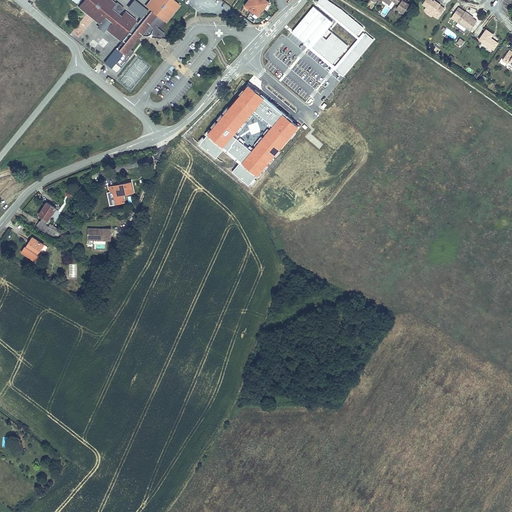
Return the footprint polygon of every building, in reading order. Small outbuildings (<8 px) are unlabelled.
[(164,20),(179,1),(177,0),(150,0),(145,6),(147,7),(146,8),(139,16),(137,19),(125,9),(122,12),(119,10),(123,5),(117,0),(114,0),(114,1),(112,0),(81,0),(78,4),(99,21),(106,12),(113,17),(106,27),(121,39),(115,47),(104,61),(111,67),(117,72),(121,67),(134,51),(130,48),(140,34),(146,35),(159,37),(164,31),(157,25),(162,18),(164,20)] [(146,8),(135,0),(130,0),(126,5),(139,16),(146,8)] [(272,4),(267,0),(249,0),(244,6),(260,19),(272,4)] [(327,0),(323,0),(320,4),(360,37),(367,30),(346,10),(327,0)] [(387,0),(386,2),(393,7),(395,3),(402,8),(400,11),(407,16),(412,7),(409,5),(407,4),(408,3),(403,0),(387,0)] [(434,4),(427,0),(426,0),(422,5),(426,8),(429,10),(428,12),(434,16),(433,17),(438,20),(445,9),(440,6),(441,6),(435,2),(434,4)] [(428,12),(429,10),(426,8),(424,11),(433,17),(434,16),(428,12)] [(470,19),(471,17),(458,8),(453,15),(459,20),(457,24),(469,32),(475,22),(470,19)] [(317,9),(296,34),(336,67),(351,48),(330,31),(336,24),(317,9)] [(106,27),(113,17),(106,12),(99,21),(96,24),(103,30),(106,27)] [(495,43),(489,39),(491,36),(484,31),(477,41),(490,50),(495,43)] [(141,41),(146,35),(140,34),(130,48),(134,51),(141,41)] [(368,36),(337,72),(345,79),(376,42),(368,36)] [(460,47),(465,41),(459,37),(455,44),(460,47)] [(511,58),(510,57),(511,55),(507,52),(500,62),(505,66),(507,63),(511,66),(511,69),(510,72),(511,72),(511,58)] [(300,130),(249,87),(240,98),(242,100),(237,105),(238,107),(234,111),(233,110),(214,132),(217,134),(213,138),(211,136),(206,141),(208,143),(204,149),(216,160),(225,149),(245,166),(236,176),(251,189),(300,130)] [(131,184),(108,189),(109,194),(113,193),(116,207),(125,205),(124,197),(134,195),(131,184)] [(58,233),(48,227),(49,224),(57,210),(48,204),(40,217),(44,220),(39,229),(46,234),(47,233),(55,238),(58,233)] [(60,231),(49,224),(48,227),(58,233),(60,231)] [(97,230),(89,230),(89,238),(93,238),(93,242),(112,242),(112,230),(103,230),(103,232),(99,232),(97,230)] [(45,248),(36,242),(33,247),(32,246),(25,256),(39,265),(43,259),(39,257),(45,248)]
